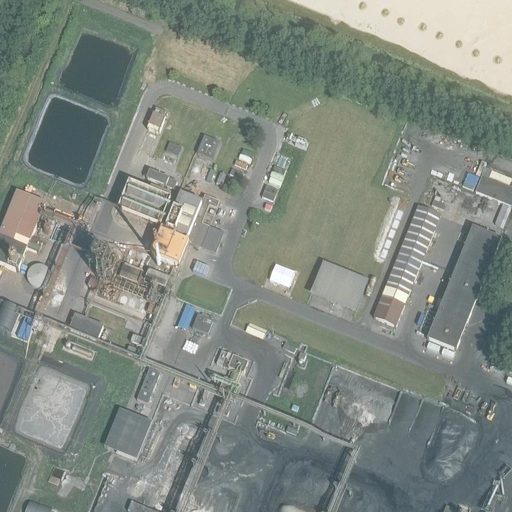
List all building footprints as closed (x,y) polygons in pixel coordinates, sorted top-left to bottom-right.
[(167,114),(156,109),(147,130),(159,135),(167,114)] [(220,145),(204,138),(197,155),(212,162),(220,145)] [(182,149),(170,144),(166,153),(178,158),(182,149)] [(481,162),(475,176),(480,178),(486,164),(481,162)] [(244,175),(232,170),(230,176),(241,181),(244,175)] [(146,181),(174,191),(177,183),(150,172),(146,181)] [(489,180),(507,188),(510,181),(492,173),(489,180)] [(216,184),(222,186),(226,176),(220,174),(216,184)] [(468,175),(463,189),(473,193),(475,188),(476,189),(479,180),(468,175)] [(476,194),(511,209),(511,189),(507,188),(489,180),(482,178),(476,194)] [(150,193),(130,184),(119,212),(160,228),(171,201),(170,200),(171,197),(152,189),(150,193)] [(266,188),(262,199),(273,204),(278,192),(266,188)] [(46,205),(17,193),(0,234),(0,265),(19,273),(28,251),(38,255),(42,245),(32,240),(46,205)] [(162,232),(151,258),(178,269),(188,244),(216,256),(224,235),(201,226),(209,208),(216,211),(219,204),(205,198),(202,204),(181,195),(165,234),(162,232)] [(447,202),(435,197),(432,206),(443,211),(447,202)] [(511,209),(503,206),(494,228),(503,231),(511,209)] [(441,216),(418,207),(373,319),(396,328),(441,216)] [(501,240),(472,228),(427,341),(456,352),(501,240)] [(150,256),(131,248),(127,257),(130,262),(140,266),(140,265),(146,267),(150,256)] [(54,284),(46,264),(28,271),(36,291),(54,284)] [(119,278),(138,285),(143,272),(125,265),(119,278)] [(315,298),(362,314),(374,281),(327,265),(315,298)] [(145,281),(165,289),(169,279),(149,271),(145,281)] [(88,287),(97,291),(100,284),(91,280),(88,287)] [(81,298),(87,300),(83,313),(92,316),(99,293),(85,288),(81,298)] [(157,308),(150,306),(147,313),(154,316),(157,308)] [(70,329),(99,341),(104,327),(76,315),(70,329)] [(214,322),(198,316),(192,330),(208,337),(214,322)] [(267,332),(249,324),(245,332),(263,340),(267,332)] [(131,343),(146,349),(148,343),(133,337),(131,343)] [(283,349),(294,354),(297,349),(285,344),(283,349)] [(143,354),(129,348),(126,354),(140,361),(143,354)] [(227,355),(222,353),(217,364),(222,366),(227,355)] [(248,365),(233,359),(231,364),(226,362),(223,368),(243,376),(248,365)] [(160,375),(148,371),(137,402),(148,406),(160,375)] [(225,382),(220,380),(216,389),(235,397),(240,388),(225,382)] [(229,412),(220,408),(218,413),(227,417),(229,412)] [(105,449),(137,462),(152,424),(120,411),(105,449)] [(298,432),(288,428),(286,433),(296,437),(298,432)] [(57,467),(52,482),(61,485),(66,471),(57,467)]
